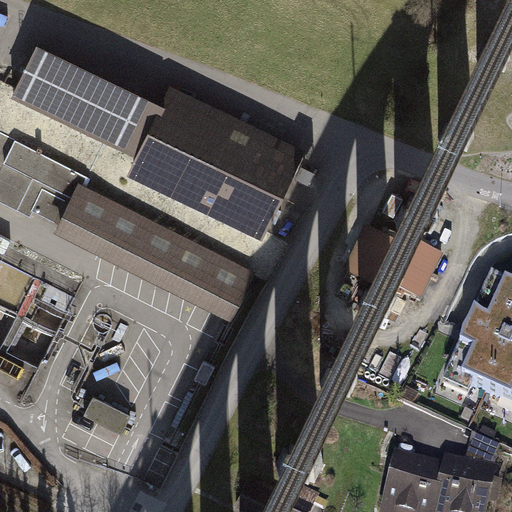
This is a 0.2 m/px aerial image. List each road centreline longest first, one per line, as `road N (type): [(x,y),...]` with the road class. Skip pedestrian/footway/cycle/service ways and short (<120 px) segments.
road 1 (residential): [(346,145),(165,511)]
road 2 (residential): [(346,145),(174,63)]
road 3 (unclassified): [(174,63),(0,0)]
road 4 (residential): [(511,197),(346,145)]
